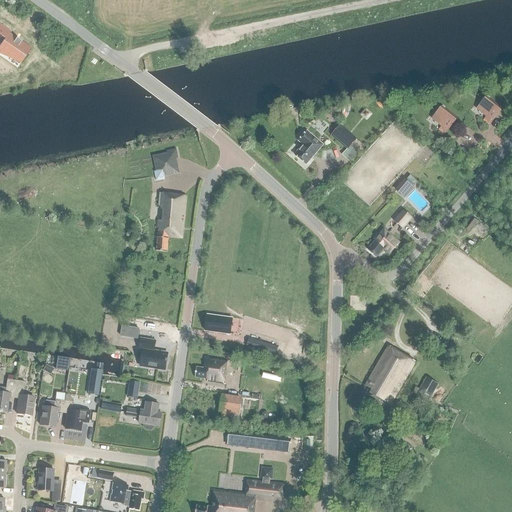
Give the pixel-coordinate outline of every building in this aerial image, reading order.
[(0,42),(2,44),(0,46),(0,53),(5,55),(6,53),(20,63),(28,51),(21,46),(23,43),(10,34),(11,32),(3,27),(0,30),(0,42)] [(488,115),(483,121),(489,126),(503,109),(487,96),(478,107),(488,115)] [(433,116),(443,124),(438,130),(445,136),(458,118),(442,105),(433,116)] [(373,115),(366,109),(360,116),(367,122),(373,115)] [(345,149),(346,149),(341,155),(350,162),(358,153),(350,147),(357,139),(340,124),(330,135),(345,149)] [(294,155),(305,165),(319,149),(314,145),(317,141),(306,131),(298,141),(303,145),(294,155)] [(155,164),(161,162),(162,169),(176,166),(175,159),(178,158),(176,149),(167,151),(167,154),(154,157),(155,164)] [(162,170),(157,171),(154,172),(155,181),(164,179),(164,177),(162,170)] [(396,192),(404,198),(417,183),(410,176),(396,192)] [(157,220),(157,228),(158,228),(156,251),(167,252),(168,237),(182,239),(186,196),(159,193),(158,206),(163,212),(162,221),(157,220)] [(393,221),(403,229),(412,218),(402,210),(393,221)] [(477,232),(482,225),(478,222),(473,228),(477,232)] [(388,255),(399,243),(383,228),(373,240),(374,241),(367,250),(376,258),(383,250),(388,255)] [(213,278),(211,300),(220,301),(222,279),(213,278)] [(207,315),(205,331),(230,335),(232,318),(207,315)] [(140,366),(165,370),(166,362),(167,362),(167,360),(166,359),(167,354),(154,351),(156,341),(140,338),(139,349),(143,350),(140,366)] [(248,338),(246,346),(275,355),(277,347),(248,338)] [(387,345),(363,386),(365,387),(353,409),(361,414),(368,403),(385,413),(415,362),(387,345)] [(207,382),(223,385),(227,361),(204,357),(203,368),(196,367),(194,378),(207,380),(207,382)] [(47,373),(50,368),(45,365),(42,370),(47,373)] [(99,379),(90,377),(88,393),(97,394),(99,379)] [(416,395),(427,402),(437,385),(426,378),(419,390),(416,395)] [(8,397),(13,398),(15,381),(7,380),(6,389),(0,387),(0,411),(6,413),(8,397)] [(276,394),(278,384),(261,380),(258,390),(276,394)] [(15,381),(13,398),(18,399),(16,414),(31,416),(33,398),(22,396),(24,382),(15,381)] [(136,399),(137,390),(129,388),(127,397),(136,399)] [(221,397),(219,415),(239,418),(241,400),(221,397)] [(56,412),(62,413),(63,401),(54,400),(54,403),(45,401),(43,403),(43,407),(42,407),(39,426),(54,428),(56,412)] [(63,401),(62,413),(67,414),(65,429),(79,431),(80,423),(87,424),(89,411),(79,410),(79,412),(71,411),(72,402),(63,401)] [(101,403),(100,410),(120,413),(121,407),(101,403)] [(157,413),(159,405),(145,403),(144,411),(141,410),(141,411),(127,409),(126,417),(139,419),(139,424),(144,424),(143,426),(144,429),(146,430),(150,431),(152,430),(153,428),(154,426),(159,427),(161,414),(157,413)] [(278,439),(248,435),(247,447),(277,451),(278,439)] [(39,469),(38,491),(52,492),(52,502),(60,502),(61,485),(53,485),(53,470),(51,470),(51,468),(46,467),(42,468),(42,470),(39,469)] [(252,511),(254,499),(282,502),(284,485),(269,483),(269,480),(271,480),(272,470),(262,469),(261,479),(263,479),(262,483),(247,481),(245,495),(213,491),(211,507),(196,505),(195,511),(252,511)] [(99,470),(97,479),(112,482),(114,473),(99,470)] [(85,484),(74,482),(70,505),(76,506),(77,496),(83,497),(85,484)] [(124,504),(124,506),(129,507),(129,509),(139,511),(141,499),(143,500),(144,493),(132,491),(131,492),(127,491),(128,486),(113,484),(110,502),(124,504)]
